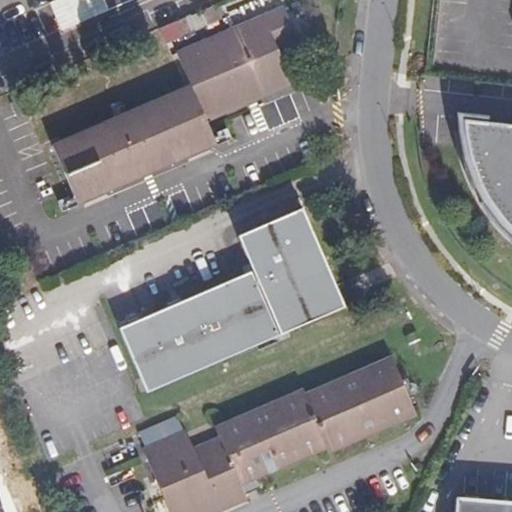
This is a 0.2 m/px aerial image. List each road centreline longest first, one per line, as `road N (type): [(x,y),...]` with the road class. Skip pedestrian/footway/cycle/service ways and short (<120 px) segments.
road 1 (unclassified): [(384,0),(372,102),(378,185),(400,239),(439,292),(511,343)]
road 2 (unknown): [(439,292),(169,404),(75,421)]
